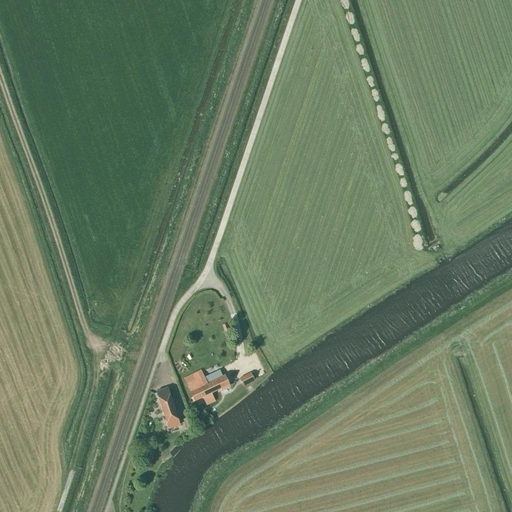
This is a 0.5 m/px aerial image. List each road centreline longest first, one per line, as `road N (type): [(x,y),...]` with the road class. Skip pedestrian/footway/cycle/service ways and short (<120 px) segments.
road 1 (track): [(0,69),(87,330),(100,345),(117,324)]
road 2 (track): [(56,511),(101,366),(100,345)]
